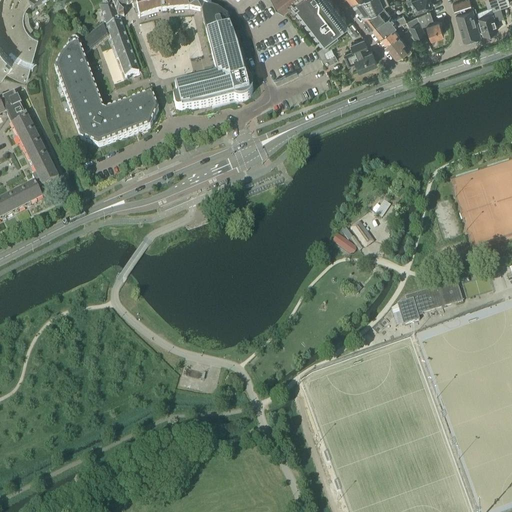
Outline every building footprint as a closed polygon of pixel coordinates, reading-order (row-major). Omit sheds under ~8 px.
[(0,0),(0,71),(1,72),(4,70),(11,75),(18,78),(26,81),(31,64),(38,38),(35,37),(33,36),(31,34),(29,32),(33,29),(31,27),(31,26),(30,24),(29,22),(29,20),(28,18),(29,15),(29,13),(24,11),(25,8),(27,6),(29,4),(32,2),(34,0),(0,0)] [(113,3),(113,4),(100,8),(126,79),(139,73),(119,19),(124,17),(122,13),(130,10),(137,7),(140,18),(145,16),(156,13),(180,11),(190,10),(201,12),(203,24),(227,18),(227,17),(226,17),(218,11),(208,7),(209,7),(210,6),(210,5),(211,5),(211,4),(211,3),(211,2),(211,1),(210,0),(200,0),(200,1),(200,2),(200,3),(191,0),(159,0),(144,3),(140,5),(138,0),(125,0),(122,2),(121,1),(121,0),(119,0),(115,0),(114,1),(113,2),(113,3)] [(294,6),(310,26),(322,42),(323,41),(326,44),(349,26),(346,23),(348,21),(331,0),(276,0),(283,8),(292,1),(295,5),(294,6)] [(356,0),(352,2),(363,16),(383,7),(384,7),(389,4),(386,0),(356,0)] [(416,11),(433,4),(431,0),(406,0),(407,0),(408,5),(413,3),(416,11)] [(469,0),(464,0),(453,4),(456,14),(473,9),(469,0)] [(485,0),(488,8),(492,7),(493,10),(501,7),(498,0),(485,0)] [(383,7),(363,16),(373,29),(378,23),(378,24),(390,14),(384,7),(383,7)] [(473,9),(456,14),(464,41),(484,35),(478,18),(475,8),(473,9)] [(434,22),(430,11),(418,16),(422,26),(427,25),(431,39),(444,34),(439,20),(434,22)] [(493,13),(478,18),(484,35),(498,30),(493,13)] [(380,38),(393,28),(398,24),(398,25),(406,21),(403,14),(393,19),(390,14),(378,24),(378,23),(373,29),(380,38)] [(415,38),(425,33),(417,16),(407,21),(415,38)] [(248,80),(247,79),(239,48),(227,18),(203,24),(217,76),(211,77),(175,86),(175,97),(174,98),(174,99),(173,99),(173,100),(176,109),(176,110),(177,111),(178,111),(179,111),(204,108),(234,100),(236,100),(237,101),(238,101),(240,101),(241,101),(243,101),(245,100),(246,100),(248,99),(248,98),(249,98),(250,96),(251,95),(251,94),(252,93),(252,92),(252,91),(252,90),(252,89),(252,88),(252,87),(252,86),(252,85),(251,84),(251,83),(250,82),(250,81),(248,80)] [(69,46),(69,47),(69,48),(61,58),(55,70),(81,139),(99,148),(150,129),(159,111),(152,94),(107,111),(105,110),(104,109),(80,44),(83,42),(87,53),(108,36),(104,25),(80,44),(79,43),(78,42),(77,41),(76,41),(75,41),(74,41),(73,41),(72,41),(71,42),(70,43),(70,44),(69,44),(69,45),(69,46)] [(393,28),(380,38),(384,43),(392,38),(393,39),(399,35),(393,28)] [(392,38),(384,43),(396,58),(410,48),(399,35),(393,39),(392,38)] [(349,66),(357,63),(360,70),(377,63),(372,52),(367,53),(365,49),(367,48),(364,40),(351,45),(354,51),(344,55),(349,66)] [(2,103),(7,114),(13,125),(11,126),(15,134),(32,126),(28,118),(23,120),(21,116),(24,115),(14,94),(12,95),(11,93),(3,97),(4,98),(2,99),(4,102),(2,103)] [(19,142),(35,133),(32,126),(15,134),(19,142)] [(22,150),(39,141),(35,133),(19,142),(22,150)] [(26,157),(43,149),(39,141),(22,150),(26,157)] [(30,165),(47,157),(43,149),(26,157),(30,165)] [(34,173),(51,164),(47,157),(30,165),(34,173)] [(34,182),(55,172),(51,164),(34,173),(36,176),(32,178),(34,182)] [(55,172),(34,182),(34,183),(38,190),(42,188),(59,180),(55,172)] [(278,172),(244,187),(249,198),(283,184),(278,172)] [(22,189),(30,206),(43,200),(38,190),(34,183),(22,189)] [(30,206),(22,189),(9,195),(18,212),(30,206)] [(18,212),(9,195),(0,200),(0,207),(5,218),(18,212)] [(364,250),(374,243),(359,222),(350,229),(364,250)] [(337,235),(332,243),(349,255),(355,247),(337,235)] [(463,302),(456,281),(405,298),(406,302),(396,305),(403,326),(419,321),(418,317),(463,302)]
